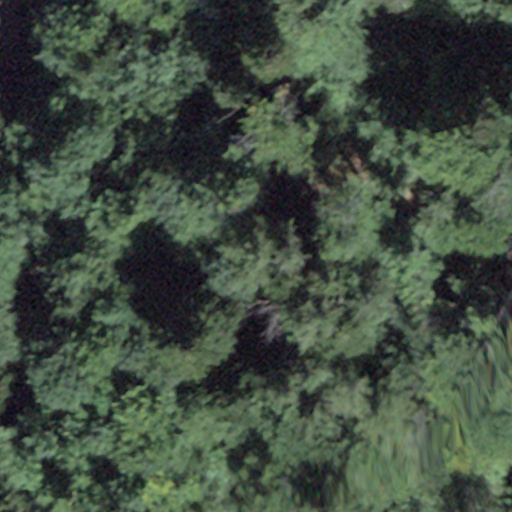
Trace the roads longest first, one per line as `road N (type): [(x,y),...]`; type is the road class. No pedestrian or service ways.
road 1 (track): [(13,0),(34,511)]
road 2 (track): [(376,511),(511,433)]
